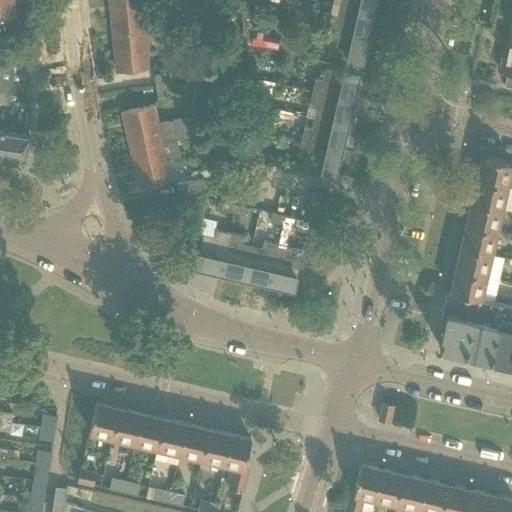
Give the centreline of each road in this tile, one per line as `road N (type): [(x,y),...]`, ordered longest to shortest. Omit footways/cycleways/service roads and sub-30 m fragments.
road 1 (residential): [(0,354),(338,432)]
road 2 (tertiary): [(346,371),(413,107)]
road 3 (residential): [(346,371),(194,325),(124,285)]
road 4 (residential): [(94,179),(67,0)]
road 5 (tertiary): [(338,432),(511,476)]
road 6 (tertiary): [(511,410),(346,371)]
